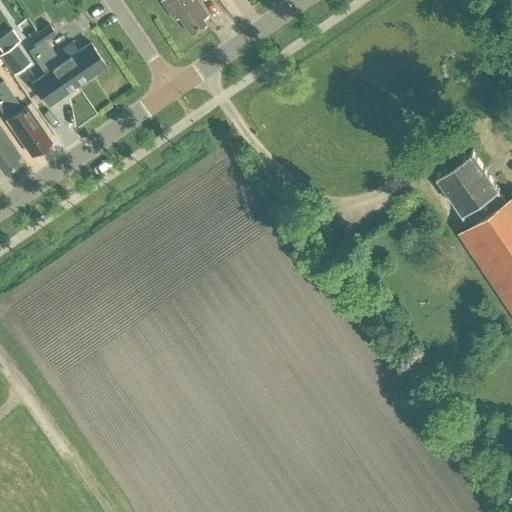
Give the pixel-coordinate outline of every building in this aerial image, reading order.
[(161,2),(174,21),(179,18),(192,36),(206,26),(202,21),(208,17),(196,0),(163,0),(161,2)] [(17,25),(0,37),(8,49),(25,37),(17,25)] [(51,25),(30,40),(35,48),(46,41),(56,33),(51,25)] [(35,48),(29,52),(38,65),(44,74),(32,82),(48,106),(77,86),(55,54),(46,41),(35,48)] [(72,42),(55,54),(77,86),(107,66),(90,42),(78,51),(72,42)] [(31,64),(17,44),(1,55),(15,75),(31,64)] [(6,121),(31,156),(51,142),(7,79),(0,84),(0,109),(7,120),(6,121)] [(0,167),(5,174),(19,164),(16,160),(21,157),(0,127),(0,167)] [(462,234),(511,307),(511,199),(508,202),(499,190),(501,189),(474,150),(438,175),(465,214),(467,213),(475,225),(462,234)]
